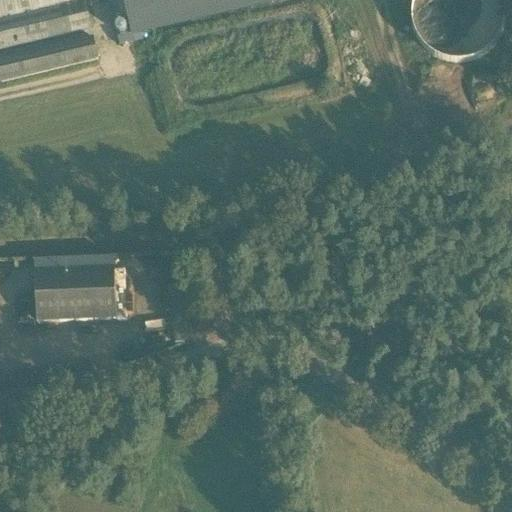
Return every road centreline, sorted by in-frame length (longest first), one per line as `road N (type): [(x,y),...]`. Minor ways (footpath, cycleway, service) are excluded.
road 1 (unclassified): [(511,461),(323,349),(273,336),(231,341),(0,429)]
road 2 (track): [(189,256),(511,117)]
road 3 (track): [(197,353),(189,256),(0,258)]
